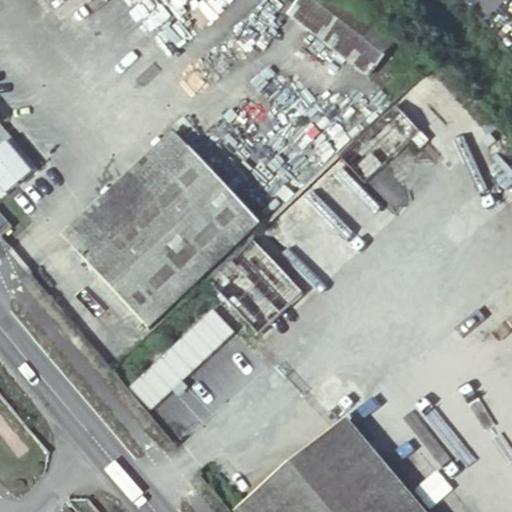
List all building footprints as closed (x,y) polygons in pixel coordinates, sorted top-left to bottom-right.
[(400,38),(350,0),(301,0),(289,17),(368,79),(400,38)] [(394,109),(339,162),(363,188),(418,135),(394,109)] [(35,171),(0,129),(0,198),(1,200),(35,171)] [(327,162),(311,144),(250,203),(267,221),(327,162)] [(189,153),(102,235),(172,310),(259,228),(189,153)] [(363,188),(339,162),(252,244),(303,298),(389,214),(363,188)] [(0,239),(11,230),(0,216),(0,239)] [(150,332),(172,310),(102,235),(80,257),(150,332)] [(260,339),(303,298),(252,244),(209,285),(260,339)] [(25,270),(40,288),(51,277),(37,260),(25,270)] [(40,288),(58,309),(69,299),(51,277),(40,288)] [(150,411),(233,336),(213,313),(130,388),(150,411)] [(423,511),(348,422),(240,511),(423,511)]
